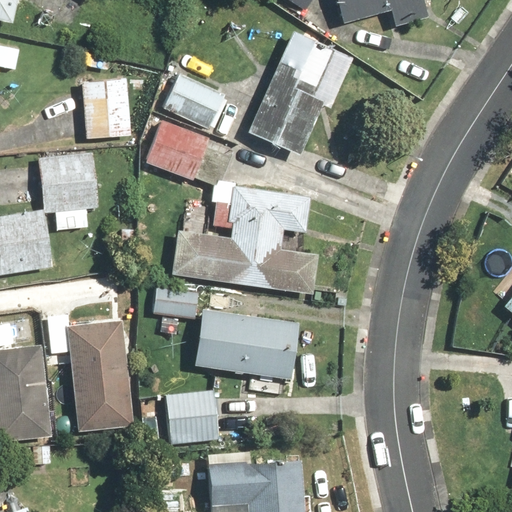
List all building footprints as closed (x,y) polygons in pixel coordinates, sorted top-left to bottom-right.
[(0,0),(0,21),(8,23),(12,0),(0,0)] [(304,0),(279,0),(297,12),(304,0)] [(329,0),(336,22),(384,9),(388,25),(419,16),(414,0),(329,0)] [(285,29),(241,129),(294,152),(338,52),(285,29)] [(156,116),(206,134),(223,88),(173,70),(156,116)] [(122,79),(74,83),(79,138),(126,134),(122,79)] [(206,134),(156,116),(139,162),(189,181),(206,134)] [(172,228),(165,272),(306,292),(312,253),(274,248),(277,228),(296,230),(301,196),(226,185),(221,220),(227,220),(224,236),(172,228)] [(0,271),(44,264),(35,209),(0,214),(0,271)] [(511,283),(494,304),(511,319),(511,283)] [(190,291),(147,287),(145,313),(188,318),(190,291)] [(196,306),(187,363),(283,377),(292,321),(196,306)] [(119,315),(64,321),(76,425),(130,419),(119,315)] [(53,339),(0,345),(0,376),(8,437),(65,429),(53,339)] [(212,383),(161,390),(168,440),(219,433),(212,383)] [(47,444),(25,446),(28,468),(50,465),(47,444)] [(297,511),(293,457),(201,465),(204,505),(241,502),(241,511),(297,511)]
